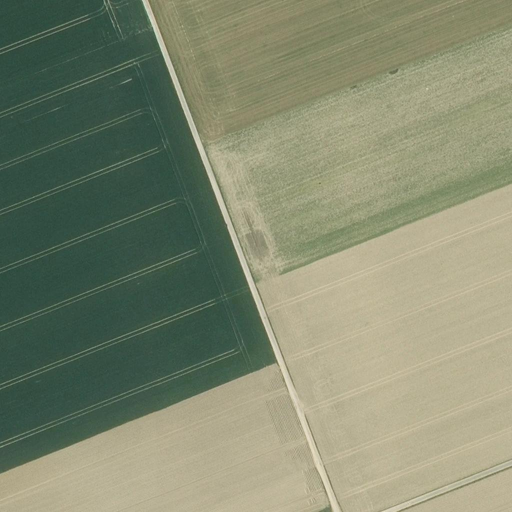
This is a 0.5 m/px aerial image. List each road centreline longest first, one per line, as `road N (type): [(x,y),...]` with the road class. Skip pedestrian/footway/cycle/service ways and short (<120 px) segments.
road 1 (track): [(143,0),(336,511)]
road 2 (track): [(386,511),(511,462)]
